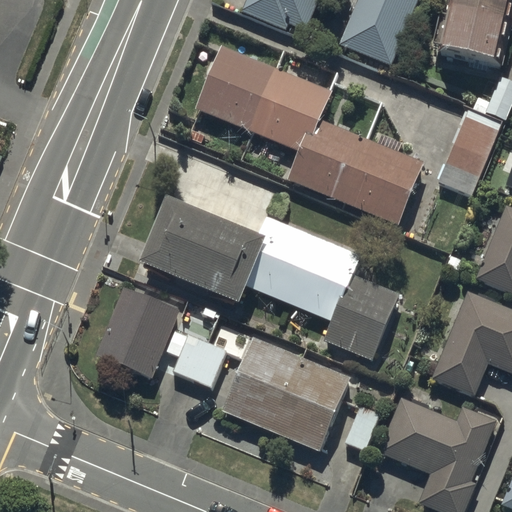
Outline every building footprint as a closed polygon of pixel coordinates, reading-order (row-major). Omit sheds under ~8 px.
[(250,0),(243,19),(287,36),(288,33),(305,40),(321,0),(250,0)] [(427,0),(361,0),(339,53),(389,75),(420,4),(425,6),(427,0)] [(511,8),(511,0),(457,0),(443,60),(497,72),(511,8)] [(240,64),(221,56),(195,120),(298,163),(287,191),(399,236),(424,174),(397,163),(402,151),(380,142),(375,153),(350,143),(353,136),(336,128),(333,136),(320,131),(332,103),(314,95),(318,86),(300,79),(297,87),(255,70),(259,61),(244,54),(240,64)] [(511,103),(511,85),(502,81),(485,122),(502,128),(511,103)] [(446,169),(437,190),(471,204),(500,132),(467,118),(451,157),(448,156),(443,168),(446,169)] [(256,252),(163,214),(137,278),(237,320),(247,297),(331,331),(323,349),(373,370),(400,305),(355,286),(363,267),(266,228),(256,252)] [(511,216),(507,215),(477,287),(511,301),(511,216)] [(179,316),(125,295),(98,363),(152,384),(179,316)] [(511,319),(468,300),(431,387),(473,405),(487,373),(511,383),(511,319)] [(225,359),(174,339),(165,360),(179,365),(172,381),(210,396),(225,359)] [(349,387),(253,348),(223,421),(319,460),(349,387)] [(456,430),(402,407),(379,462),(431,484),(419,511),(468,511),(477,493),(471,491),(497,430),(462,415),(456,430)] [(380,423),(360,414),(344,452),(365,460),(380,423)] [(511,511),(511,486),(502,511),(511,511)]
